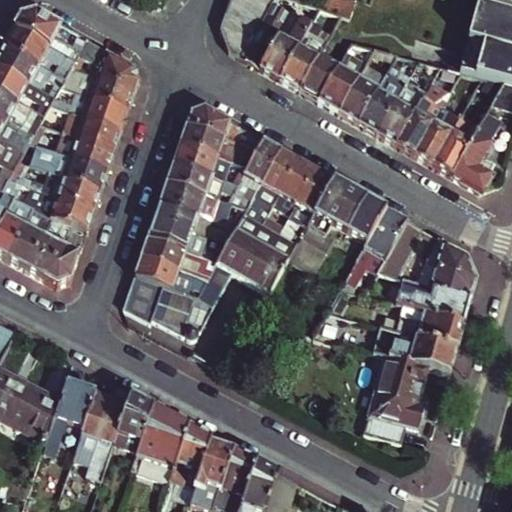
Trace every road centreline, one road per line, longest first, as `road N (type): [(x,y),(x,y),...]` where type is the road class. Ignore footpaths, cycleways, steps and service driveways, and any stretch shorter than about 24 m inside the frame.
road 1 (residential): [(511,251),(181,64)]
road 2 (residential): [(87,340),(402,511)]
road 3 (residential): [(181,64),(87,340)]
road 4 (residential): [(464,511),(511,327)]
road 5 (residential): [(181,64),(70,0)]
